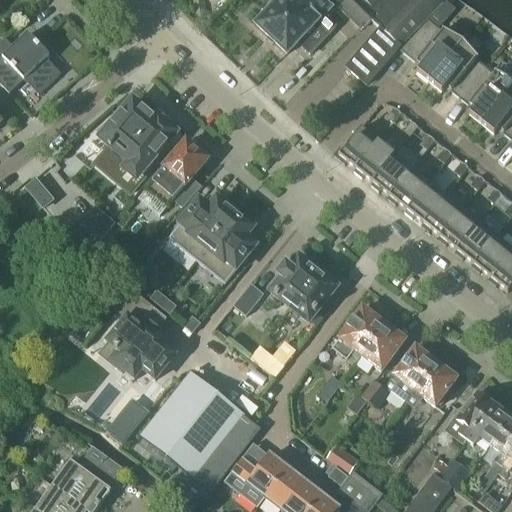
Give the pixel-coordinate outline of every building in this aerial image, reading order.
[(267,16),(256,28),(268,39),(267,41),(268,41),(269,40),(273,44),(272,45),(273,46),(274,45),(286,57),(298,45),(300,47),(309,55),(308,56),(309,57),(336,29),(335,28),(334,29),(333,27),(325,20),(323,18),(331,10),(319,0),(271,0),(262,10),(261,11),(262,12),(265,14),(267,16)] [(333,0),(342,8),(341,9),(363,30),(376,16),(385,25),(345,70),(366,88),(400,50),(442,6),(436,0),(333,0)] [(416,75),(429,85),(462,44),(442,33),(442,34),(441,35),(428,24),(400,54),(416,67),(417,66),(421,70),(416,75)] [(28,79),(42,93),(43,94),(61,77),(59,76),(46,62),(49,59),(48,58),(47,58),(39,50),(40,50),(27,37),(24,40),(24,41),(20,44),(13,50),(12,52),(7,58),(6,57),(5,58),(0,52),(0,87),(9,97),(10,97),(10,96),(23,83),(24,83),(28,79)] [(449,94),(459,102),(484,70),(476,63),(477,62),(478,62),(462,44),(429,85),(441,95),(446,90),(450,93),(449,94)] [(469,118),(481,128),(511,89),(511,84),(494,75),(494,76),(494,77),(484,70),(459,102),(469,110),(470,109),(474,112),(469,118)] [(501,136),(511,144),(511,143),(511,89),(481,128),(494,138),(498,132),(502,135),(501,136)] [(57,166),(28,192),(68,239),(86,261),(110,233),(133,206),(127,201),(133,194),(157,167),(156,166),(179,140),(176,137),(165,128),(132,100),(113,116),(114,116),(119,120),(118,121),(121,124),(106,140),(106,141),(95,133),(95,132),(73,151),(57,166)] [(386,120),(393,126),(401,116),(394,110),(386,120)] [(403,134),(410,140),(418,130),(411,124),(403,134)] [(346,165),(355,173),(378,145),(360,131),(342,153),(339,151),(333,159),(344,168),(346,165)] [(420,148),(426,153),(435,143),(428,138),(420,148)] [(173,203),(183,211),(200,190),(190,182),(207,163),(205,162),(204,158),(199,153),(195,153),(186,145),(146,192),(167,210),(173,203)] [(363,179),(372,186),(395,158),(378,145),(355,173),(353,175),(361,182),(363,179)] [(436,161),(443,167),(451,157),(444,151),(436,161)] [(380,193),(389,200),(411,172),(395,158),(372,186),(370,189),(378,195),(380,193)] [(468,170),(461,165),(453,175),(460,180),(468,170)] [(397,206),(405,213),(428,185),(411,172),(389,200),(387,202),(395,209),(397,206)] [(470,188),(477,194),(485,184),(478,178),(470,188)] [(413,220),(422,227),(445,199),(428,185),(405,213),(403,216),(411,222),(413,220)] [(487,202),(494,208),(502,198),(495,192),(487,202)] [(430,233),(439,240),(462,212),(445,199),(422,227),(420,229),(428,236),(430,233)] [(193,211),(168,242),(196,264),(238,213),(223,201),(220,205),(217,202),(208,212),(200,205),(199,204),(193,211)] [(447,247),(456,254),(479,226),(462,212),(439,240),(437,243),(445,249),(447,247)] [(238,213),(196,264),(224,287),(249,256),(254,249),(253,248),(244,241),(253,231),(249,228),(252,225),(238,213)] [(464,260),(473,267),(496,240),(479,226),(456,254),(454,256),(462,263),(464,260)] [(481,274),(489,281),(511,253),(511,252),(496,240),(473,267),(471,270),(479,276),(481,274)] [(511,253),(489,281),(487,283),(495,290),(497,287),(507,295),(511,289),(511,253)] [(287,268),(286,267),(285,267),(276,279),(277,279),(266,292),(275,299),(274,299),(278,302),(278,301),(290,311),(317,276),(298,261),(294,266),(290,271),(287,268)] [(328,277),(324,282),(318,277),(317,276),(290,311),(308,326),(314,318),(315,318),(318,315),(317,315),(340,286),(328,277)] [(233,309),(245,320),(263,298),(251,288),(233,309)] [(114,352),(118,355),(119,354),(124,358),(116,368),(134,383),(142,373),(155,383),(174,358),(167,352),(172,346),(156,332),(165,322),(131,294),(116,313),(126,321),(123,326),(120,323),(110,336),(113,338),(108,344),(115,351),(114,352)] [(150,302),(159,310),(166,302),(156,294),(150,302)] [(166,302),(159,310),(169,317),(175,309),(166,302)] [(362,360),(364,357),(385,328),(374,320),(373,316),(368,312),(365,313),(362,311),(347,330),(344,331),(340,336),(340,341),(338,343),(340,344),(334,352),(346,361),(352,354),(362,360)] [(184,330),(192,336),(199,327),(192,320),(184,330)] [(385,328),(364,357),(375,365),(372,368),(381,375),(405,343),(397,337),(396,333),(391,329),(387,330),(385,328)] [(411,398),(435,366),(433,364),(433,361),(427,357),(424,357),(415,350),(383,392),(374,385),(361,402),(376,412),(388,396),(391,394),(405,405),(411,398)] [(445,373),(435,366),(411,398),(419,404),(421,401),(435,411),(437,408),(440,408),(444,402),(444,399),(456,382),(454,380),(453,376),(448,372),(445,373)] [(140,440),(211,496),(232,470),(261,433),(190,377),(140,440)] [(332,380),(318,399),(327,406),(341,387),(332,380)] [(462,411),(454,422),(465,430),(459,438),(466,443),(492,407),(490,405),(489,402),(483,398),(479,398),(476,396),(464,412),(462,411)] [(346,413),(355,420),(366,406),(357,399),(346,413)] [(132,404),(107,436),(121,448),(147,416),(132,404)] [(492,407),(466,443),(473,448),(479,440),(490,449),(510,421),(509,420),(508,416),(502,412),(499,412),(492,407)] [(501,457),(476,492),(483,497),(484,497),(485,495),(490,488),(498,478),(511,457),(511,421),(511,422),(510,421),(490,449),(501,457)] [(92,450),(84,461),(109,480),(117,468),(92,450)] [(358,466),(335,450),(327,462),(349,478),(358,466)] [(511,457),(498,478),(505,483),(511,473),(511,457)] [(241,463),(224,485),(257,511),(264,501),(287,472),(279,466),(269,458),(269,459),(257,475),(241,463)] [(70,464),(52,489),(83,511),(97,511),(101,507),(100,506),(99,507),(95,504),(104,492),(109,495),(111,494),(70,464)] [(434,473),(441,477),(447,469),(440,465),(434,473)] [(466,476),(452,465),(439,482),(453,492),(466,476)] [(335,471),(328,480),(334,485),(342,475),(335,471)] [(287,472),(264,501),(277,511),(283,511),(304,485),(287,472)] [(342,475),(334,485),(341,490),(348,480),(342,475)] [(407,511),(435,511),(451,491),(433,478),(407,511)] [(349,480),(337,496),(357,511),(358,511),(370,497),(349,480)] [(304,485),(283,511),(310,511),(321,498),(304,485)] [(83,511),(52,489),(35,511),(83,511)] [(483,497),(478,504),(487,511),(499,511),(502,508),(485,495),(484,497),(483,497)] [(338,511),(321,498),(310,511),(338,511)]
